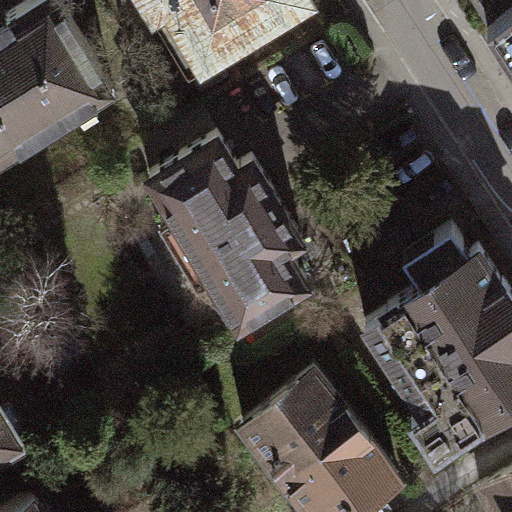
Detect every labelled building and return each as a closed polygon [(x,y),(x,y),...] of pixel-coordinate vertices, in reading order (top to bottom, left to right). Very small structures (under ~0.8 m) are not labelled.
[(59,0),(18,0),(0,11),(0,138),(12,131),(18,140),(76,104),(70,95),(105,73),(59,0)] [(280,0),(171,0),(200,48),(280,0)] [(511,8),(489,23),(511,59),(511,8)] [(220,127),(150,167),(235,314),(305,273),(285,238),(300,229),(254,151),(239,160),(220,127)] [(511,290),(479,241),(365,317),(421,402),(408,410),(432,446),(511,393),(511,290)] [(339,511),(396,466),(311,362),(243,417),(320,511),(339,511)] [(0,445),(23,431),(0,395),(0,445)] [(511,511),(511,457),(473,476),(495,511),(511,511)] [(0,511),(57,511),(37,478),(0,505),(0,511)]
